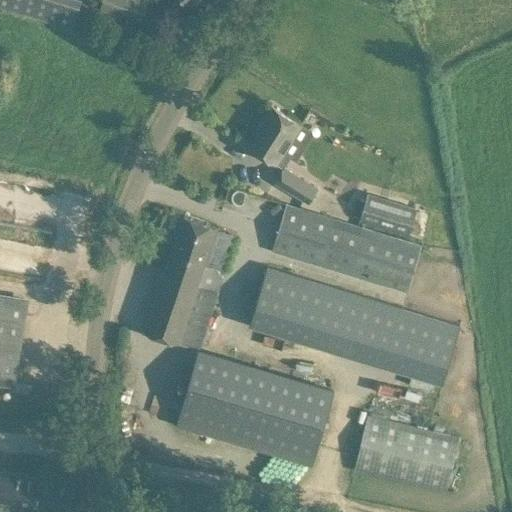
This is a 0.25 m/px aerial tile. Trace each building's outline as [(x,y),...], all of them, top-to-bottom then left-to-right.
[(0,0),(0,4),(73,26),(80,0),(0,0)] [(141,24),(148,0),(101,0),(99,11),(141,24)] [(277,163),(302,122),(272,102),(246,143),(263,154),(277,163)] [(310,201),(319,187),(284,165),(276,180),(310,201)] [(360,199),(356,214),(361,216),(360,219),(409,234),(415,215),(365,200),(360,199)] [(408,290),(422,244),(287,204),(272,250),(408,290)] [(219,272),(221,267),(205,262),(218,225),(184,214),(145,330),(198,348),(224,274),(219,272)] [(250,322),(442,381),(460,324),(267,265),(250,322)] [(0,379),(14,382),(27,300),(0,295),(0,379)] [(198,350),(177,419),(313,460),(334,391),(198,350)] [(446,491),(459,435),(368,414),(354,469),(446,491)] [(0,504),(11,507),(14,493),(10,492),(14,471),(0,468),(0,504)] [(67,511),(73,482),(14,471),(10,492),(14,493),(11,507),(29,510),(28,511),(67,511)]
